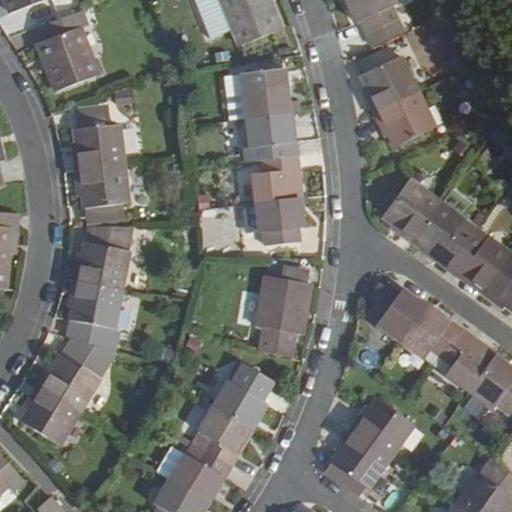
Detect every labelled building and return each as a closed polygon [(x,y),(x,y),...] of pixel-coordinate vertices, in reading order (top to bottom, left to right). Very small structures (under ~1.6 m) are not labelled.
[(8,0),(13,13),(46,0),(8,0)] [(226,0),(245,46),(286,31),(273,0),(226,0)] [(399,4),(397,0),(350,0),(362,22),(365,21),(371,33),(378,46),(395,38),(408,32),(402,18),(396,6),(399,4)] [(96,23),(91,8),(41,27),(47,42),(44,43),(60,92),(107,75),(90,25),(96,23)] [(376,115),(420,93),(402,56),(362,75),(374,99),(369,101),(376,115)] [(255,118),(295,114),(305,113),(304,101),(294,102),(290,72),(251,76),(255,118)] [(255,118),(251,76),(233,78),(238,120),(255,118)] [(437,127),(420,93),(376,115),(381,126),(386,124),(397,146),(437,127)] [(111,107),(81,111),(83,128),(113,124),(111,107)] [(298,142),(295,114),(255,118),(259,147),(261,161),(272,160),(302,156),(301,142),(298,142)] [(89,207),(120,204),(128,203),(118,123),(113,124),(83,128),(79,128),(82,153),(77,153),(81,184),(86,183),(89,207)] [(511,132),(501,123),(490,137),(503,147),(511,134),(511,132)] [(261,161),(259,147),(252,148),(253,162),(261,161)] [(484,150),(473,166),(489,177),(500,160),(484,150)] [(304,170),(302,156),(272,160),(273,174),(262,175),(265,203),(305,199),(302,170),(304,170)] [(417,242),(419,239),(445,203),(413,179),(387,215),(406,229),(404,232),(417,242)] [(445,203),(466,219),(476,204),(455,189),(445,203)] [(308,228),(305,199),(265,203),(269,232),(272,232),(274,243),(306,241),(305,229),(308,228)] [(451,266),(473,236),(460,227),(466,219),(445,203),(419,239),(440,254),(438,257),(451,266)] [(122,218),(120,204),(89,207),(92,222),(122,218)] [(201,210),(202,248),(240,247),(239,209),(201,210)] [(19,253),(24,214),(0,212),(0,288),(6,289),(11,252),(19,253)] [(94,230),(93,235),(103,238),(104,233),(94,230)] [(103,238),(93,235),(85,268),(79,266),(73,294),(79,296),(69,337),(118,352),(123,332),(110,328),(131,239),(104,233),(103,238)] [(486,246),(473,236),(451,266),(464,277),(467,274),(487,288),(511,253),(511,252),(493,238),(486,246)] [(511,253),(487,288),(485,291),(497,300),(499,298),(511,306),(511,253)] [(288,268),(286,279),(312,283),(314,269),(289,265),(288,268)] [(273,266),(272,277),(286,279),(288,268),(273,266)] [(305,336),(314,283),(312,283),(286,279),(272,277),(263,328),(268,329),(264,353),(296,358),(299,335),(305,336)] [(382,285),(370,303),(375,306),(387,289),(382,285)] [(404,341),(428,307),(404,289),(401,293),(390,286),(387,289),(375,306),(371,312),(382,320),(379,323),(404,341)] [(451,324),(428,307),(404,341),(427,357),(434,348),(446,358),(466,331),(453,322),(451,324)] [(477,340),(466,331),(446,358),(458,366),(452,375),(474,392),(498,359),(476,342),(477,340)] [(434,348),(427,357),(439,366),(446,358),(434,348)] [(49,442),(93,374),(61,354),(48,375),(43,372),(27,397),(32,400),(18,421),(49,442)] [(458,366),(446,358),(439,366),(452,375),(458,366)] [(511,369),(498,359),(474,392),(496,408),(498,406),(509,414),(511,410),(511,369)] [(244,363),(233,382),(236,384),(248,365),(244,363)] [(233,382),(218,407),(256,429),(271,404),(266,402),(279,383),(248,365),(236,384),(233,382)] [(355,428),(393,457),(417,424),(382,398),(367,419),(363,416),(355,428)] [(256,429),(218,407),(203,431),(213,438),(205,450),(237,468),(244,456),(241,454),(256,429)] [(372,486),(393,457),(355,428),(346,440),(351,443),(338,461),(372,486)] [(174,482),(190,456),(175,448),(160,474),(174,482)] [(0,500),(14,487),(20,493),(31,482),(0,450),(0,500)] [(237,468),(205,450),(198,461),(190,456),(174,482),(212,504),(227,479),(230,479),(237,468)] [(511,511),(511,472),(495,460),(461,507),(468,511),(511,511)] [(207,511),(212,504),(174,482),(160,506),(163,507),(160,511),(207,511)] [(48,511),(56,511),(66,504),(57,494),(43,507),(48,511)]
